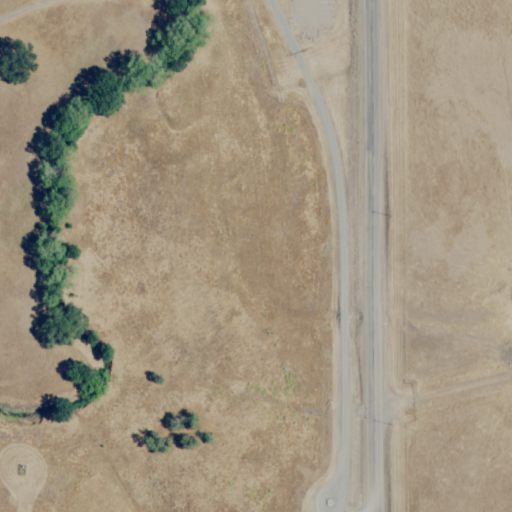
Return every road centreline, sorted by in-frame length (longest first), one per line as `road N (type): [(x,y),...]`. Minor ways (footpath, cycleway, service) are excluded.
road 1 (track): [(333,511),(341,457),(337,186),(321,113),(267,0)]
road 2 (residential): [(379,0),(371,511)]
